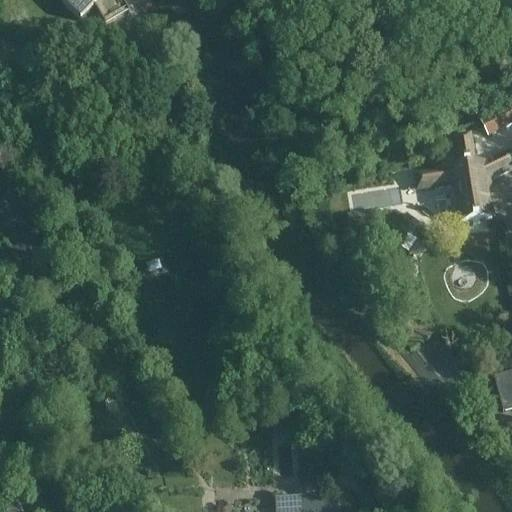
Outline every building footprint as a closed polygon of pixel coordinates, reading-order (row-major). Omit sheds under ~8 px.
[(65,0),(61,4),(80,23),(94,9),(104,28),(129,14),(120,0),(65,0)] [(511,108),(511,109),(480,125),(487,139),(511,126),(511,108)] [(460,169),(432,174),(435,190),(453,187),(460,227),(464,227),(464,230),(471,229),(471,225),(491,222),(485,183),(511,170),(511,159),(509,153),(489,162),(489,165),(475,167),(470,137),(455,139),(460,169)] [(511,373),(494,378),(503,414),(511,411),(511,373)] [(353,465),(351,432),(326,433),(328,467),(353,465)] [(338,511),(338,498),(275,501),(275,511),(338,511)]
